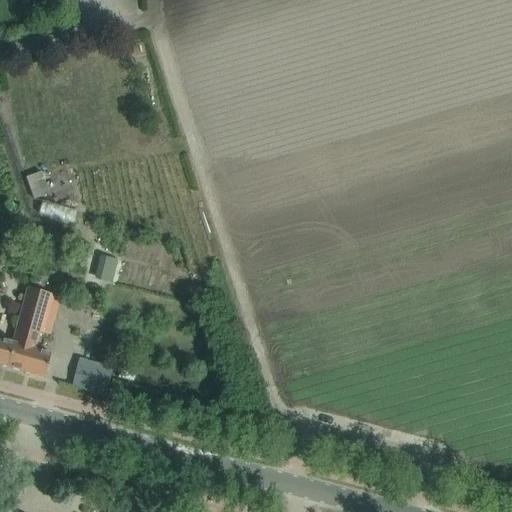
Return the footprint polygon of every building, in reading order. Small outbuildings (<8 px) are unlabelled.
[(32,181),(39,203),(55,197),(48,176),(32,181)] [(80,226),(82,213),(47,208),(45,221),(80,226)] [(105,263),(102,277),(113,280),(116,265),(105,263)] [(11,343),(8,355),(23,360),(19,372),(20,372),(44,379),(46,371),(50,355),(33,350),(39,329),(47,294),(25,289),(17,324),(11,343)] [(0,366),(19,372),(23,360),(8,355),(11,343),(0,340),(0,366)] [(88,394),(107,397),(111,369),(92,366),(88,394)] [(120,371),(118,379),(133,383),(135,374),(120,371)]
